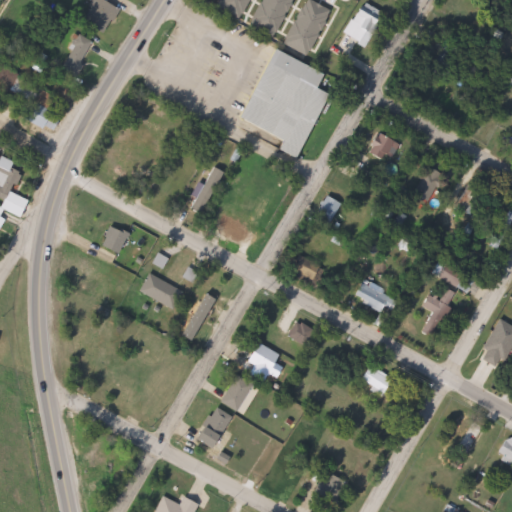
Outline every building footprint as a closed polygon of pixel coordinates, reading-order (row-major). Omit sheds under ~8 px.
[(346,34),(363,2),(387,14),(369,47),(346,34)] [(449,81),(426,70),(442,38),(464,49),(449,81)] [(246,120),(278,49),(329,73),(322,88),(332,93),(301,159),(283,151),(288,140),(246,120)] [(47,134),(28,112),(44,98),(48,102),(47,103),(62,121),(47,134)] [(383,161),(369,151),(382,133),(396,143),(383,161)] [(102,166),(120,147),(136,163),(118,181),(102,166)] [(0,206),(2,207),(5,201),(0,198),(0,161),(1,162),(5,155),(22,163),(19,168),(34,175),(23,198),(30,201),(22,218),(8,212),(0,229),(0,206)] [(223,176),(203,214),(192,208),(212,170),(223,176)] [(477,222),(465,214),(481,192),(500,206),(489,222),(481,216),(477,222)] [(329,228),(314,219),(328,195),(343,204),(329,228)] [(492,244),(511,210),(511,226),(500,248),(492,244)] [(253,231),(244,245),(224,231),(233,217),(253,231)] [(102,246),(113,226),(130,234),(119,255),(102,246)] [(440,277),(449,263),(476,281),(467,295),(440,277)] [(183,293),(173,310),(139,292),(149,274),(183,293)] [(356,302),(361,284),(391,293),(386,310),(356,302)] [(442,301),(449,289),(460,297),(433,339),(422,332),(433,314),(423,308),(432,294),(442,301)] [(184,336),(202,311),(210,317),(192,342),(184,336)] [(307,348),(288,336),(296,322),(316,334),(307,348)] [(477,361),(489,332),(507,339),(496,368),(477,361)] [(269,376),(259,370),(260,368),(250,362),(261,344),(282,356),(269,376)] [(364,381),(372,367),(395,382),(384,399),(371,391),(374,387),(364,381)] [(222,401),(239,375),(255,386),(238,412),(222,401)] [(216,449),(198,438),(217,408),(235,419),(216,449)] [(458,447),(474,421),(486,428),(470,454),(458,447)] [(511,466),(498,458),(511,436),(511,466)] [(118,475),(97,475),(98,445),(109,445),(109,456),(118,456),(118,475)] [(348,483),(336,506),(314,494),(327,471),(348,483)]
